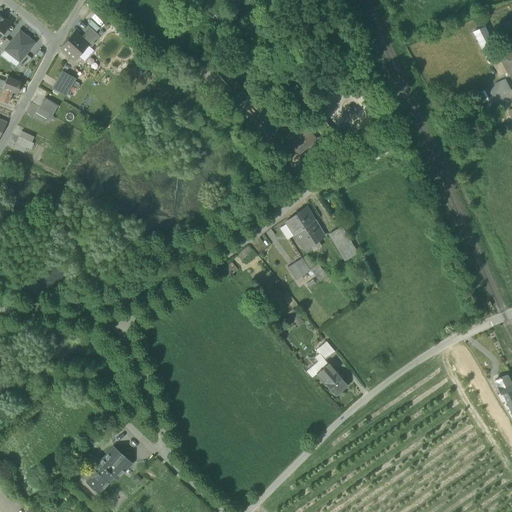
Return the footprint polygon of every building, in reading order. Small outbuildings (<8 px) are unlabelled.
[(0,35),(10,23),(0,15),(0,35)] [(492,64),(501,60),(500,57),(485,26),(472,32),(488,63),(491,62),(492,64)] [(88,46),(90,48),(91,48),(100,37),(90,28),(81,38),(88,46)] [(11,42),(4,50),(14,57),(19,61),(25,54),(34,43),(19,31),(11,42)] [(75,60),(79,56),(88,46),(81,38),(74,32),(61,47),(75,60)] [(0,45),(0,55),(4,50),(11,42),(6,38),(0,45)] [(90,48),(88,46),(79,56),(84,61),(94,51),(91,48),(90,48)] [(4,50),(0,55),(10,63),(10,62),(14,57),(4,50)] [(501,60),(508,74),(511,72),(511,51),(500,57),(501,60)] [(16,66),(14,68),(19,72),(30,58),(25,54),(19,61),(16,66)] [(14,57),(10,62),(16,66),(19,61),(14,57)] [(52,88),(66,96),(76,78),(62,71),(52,88)] [(7,77),(5,82),(2,87),(13,91),(12,92),(17,94),(21,82),(7,77)] [(493,94),(508,87),(505,80),(490,87),(493,94)] [(228,89),(233,95),(235,93),(240,88),(237,85),(235,82),(234,83),(229,87),(228,89)] [(0,100),(8,104),(12,92),(13,91),(2,87),(0,86),(0,100)] [(475,95),(479,103),(489,99),(485,90),(475,95)] [(49,114),(52,116),(57,107),(43,99),(39,108),(49,114)] [(49,114),(39,108),(33,118),(43,124),(49,114)] [(286,141),(298,154),(315,139),(302,124),(297,129),(298,130),(286,141)] [(21,131),(19,136),(31,142),(34,137),(21,131)] [(34,144),(31,142),(19,136),(13,148),(23,153),(26,147),(31,150),(34,144)] [(286,222),(294,235),(314,221),(306,207),(286,222)] [(323,236),(314,221),(294,235),(303,249),(323,236)] [(278,228),(287,241),(289,239),(294,235),(286,222),(278,228)] [(329,235),(338,250),(351,243),(342,227),(339,228),(329,235)] [(338,250),(343,261),(357,253),(351,243),(338,250)] [(239,254),(242,258),(253,250),(249,245),(239,254)] [(228,262),(236,272),(241,268),(234,258),(228,262)] [(302,258),(294,263),(287,268),(296,281),(302,276),(310,271),(309,270),(302,258)] [(316,350),(320,354),(325,361),(325,360),(335,352),(326,342),(316,350)] [(316,374),(328,363),(325,360),(325,361),(320,354),(315,358),(318,362),(307,372),(312,378),(316,374)] [(316,374),(324,383),(336,373),(328,363),(316,374)] [(348,386),(337,373),(336,373),(324,383),(335,396),(348,386)] [(502,394),(504,398),(511,394),(510,389),(511,388),(507,375),(493,381),(499,395),(502,394)] [(85,482),(98,494),(114,477),(117,479),(131,463),(114,448),(99,464),(101,465),(85,482)]
